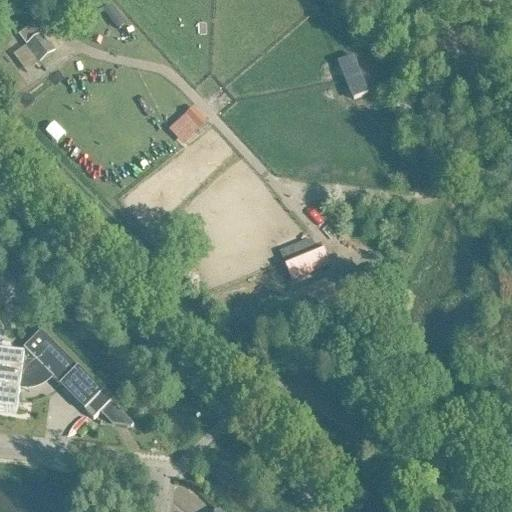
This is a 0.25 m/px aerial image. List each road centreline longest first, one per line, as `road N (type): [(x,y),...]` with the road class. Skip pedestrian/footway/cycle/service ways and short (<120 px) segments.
road 1 (unclassified): [(332,511),(0,182)]
road 2 (residential): [(166,511),(172,474),(0,449)]
